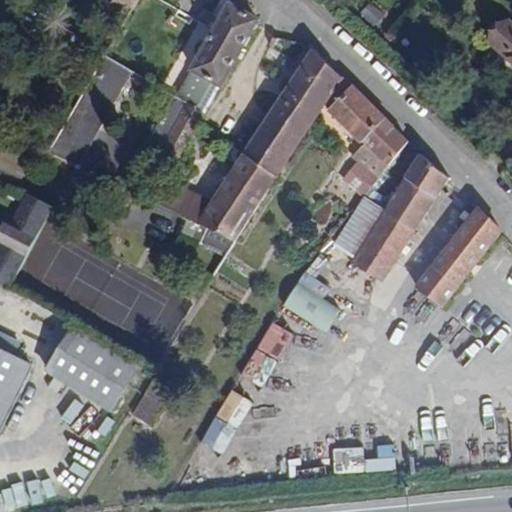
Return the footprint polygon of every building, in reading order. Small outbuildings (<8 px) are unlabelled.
[(115,0),(114,3),(129,13),(136,0),(115,0)] [(221,84),(259,18),(255,17),(247,0),(232,0),(193,68),(221,84)] [(376,26),(385,15),(369,3),(361,14),(376,26)] [(489,42),(511,62),(511,23),(509,21),(489,42)] [(277,177),(325,105),(342,78),(307,45),(290,70),(295,76),(243,153),(277,177)] [(345,179),(364,194),(408,140),(342,78),(325,105),(363,142),(354,154),(360,160),(345,179)] [(191,136),(199,121),(204,113),(188,103),(175,126),(191,136)] [(162,148),(178,157),(191,136),(175,126),(162,148)] [(153,201),(235,240),(277,177),(243,153),(212,201),(165,179),(153,201)] [(383,280),(449,178),(420,154),(351,261),(383,280)] [(0,238),(3,240),(0,245),(0,278),(10,284),(55,206),(31,192),(13,222),(6,219),(0,229),(0,238)] [(441,305),(500,232),(502,230),(479,207),(416,286),(441,305)] [(323,299),(330,289),(305,273),(282,307),(325,335),(341,311),(323,299)] [(262,387),(293,333),(271,321),(241,374),(262,387)] [(74,325),(46,370),(112,410),(139,366),(74,325)] [(0,425),(32,364),(0,347),(0,425)] [(132,416),(152,427),(170,395),(150,384),(132,416)] [(223,455),(251,399),(229,388),(201,444),(223,455)] [(394,446),(333,447),(333,471),(394,470),(394,446)]
